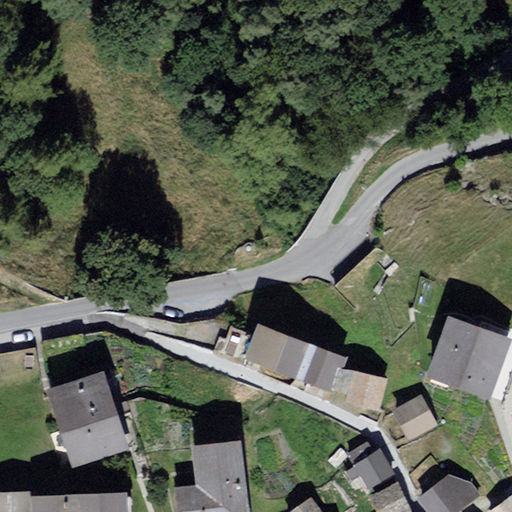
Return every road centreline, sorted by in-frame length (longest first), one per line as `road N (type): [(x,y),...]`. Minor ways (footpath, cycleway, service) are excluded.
road 1 (residential): [(66,310),(76,326),(113,323),(377,434),(419,511)]
road 2 (residential): [(296,269),(340,191),(381,147),(457,103),(511,57)]
road 3 (residential): [(296,269),(317,259),(416,165),(511,143)]
road 4 (residential): [(66,310),(296,269)]
